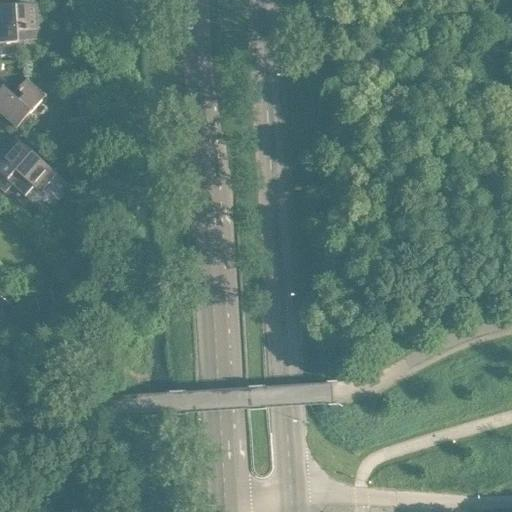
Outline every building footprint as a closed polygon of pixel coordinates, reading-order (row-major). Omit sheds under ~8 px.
[(0,6),(0,55),(25,54),(24,41),(18,41),(17,30),(38,29),(36,4),(0,6)] [(58,39),(58,57),(73,57),(73,39),(58,39)] [(0,112),(17,128),(45,96),(26,80),(12,95),(4,88),(8,83),(0,76),(0,112)] [(0,156),(0,189),(4,193),(12,185),(25,196),(33,187),(39,191),(55,172),(16,138),(0,156)] [(76,266),(88,262),(92,261),(88,249),(87,249),(72,254),(76,266)] [(50,291),(35,296),(39,310),(55,305),(50,291)] [(13,307),(0,307),(0,325),(13,325),(13,307)]
